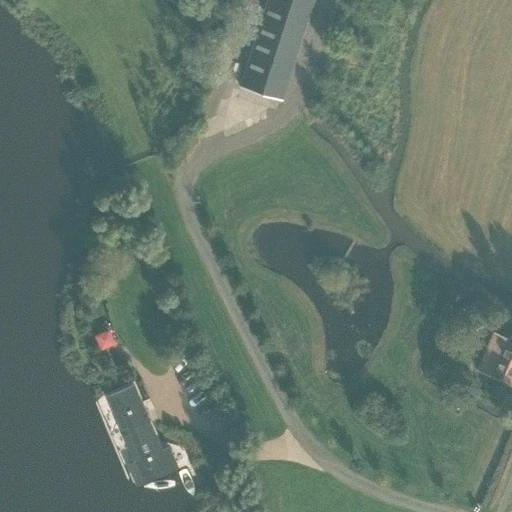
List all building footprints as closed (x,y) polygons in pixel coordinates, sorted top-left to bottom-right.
[(267,0),(240,87),(282,101),(313,0),(267,0)] [(472,318),(489,325),(493,316),(476,309),(472,318)] [(177,324),(157,331),(165,350),(184,343),(177,324)] [(511,385),(511,383),(511,340),(499,335),(483,373),(511,385)] [(135,388),(115,396),(141,461),(162,452),(135,388)]
